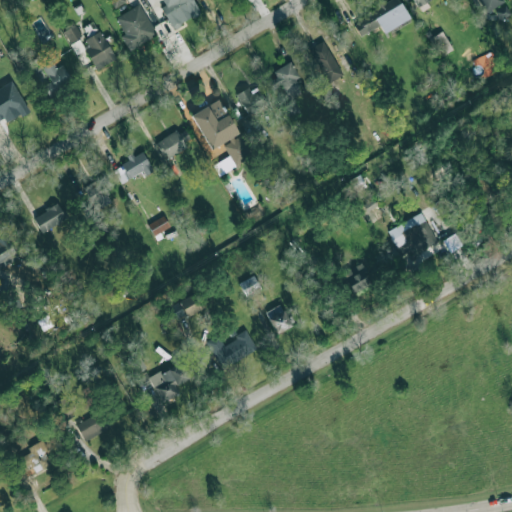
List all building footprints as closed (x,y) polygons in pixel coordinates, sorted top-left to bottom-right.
[(125,2),(124,0),(109,0),(113,8),(125,2)] [(158,0),(172,27),(199,14),(192,0),(158,0)] [(383,33),(409,19),(398,0),(387,0),(380,4),(382,7),(352,23),(359,36),(379,25),(383,33)] [(504,1),(503,0),(477,0),(485,12),(504,1)] [(114,17),(129,48),(156,35),(140,4),(114,17)] [(495,10),(500,19),(510,14),(505,5),(495,10)] [(70,43),(81,35),(74,24),(63,31),(70,43)] [(84,49),(96,69),(115,58),(99,30),(84,39),(88,46),(84,49)] [(452,49),(441,31),(429,38),(440,56),(452,49)] [(70,43),(75,54),(82,50),(78,40),(70,43)] [(341,76),(325,40),(309,47),(326,83),(341,76)] [(47,93),(71,82),(62,64),(56,67),(52,60),(41,65),(49,82),(43,85),(47,93)] [(269,81),(274,88),(280,84),(290,99),(301,91),(294,80),(299,76),(289,61),(273,71),(276,76),(269,81)] [(11,80),(0,86),(0,119),(3,118),(6,122),(28,111),(11,80)] [(246,115),(267,105),(257,84),(236,94),(246,115)] [(192,112),(207,148),(236,136),(221,99),(192,112)] [(155,141),(164,159),(186,148),(177,130),(155,141)] [(228,156),(213,164),(218,174),(252,157),(240,135),(222,144),(228,156)] [(113,170),(120,183),(142,170),(145,175),(153,170),(142,151),(131,158),(131,159),(113,170)] [(104,186),(109,183),(104,175),(83,186),(95,209),(112,201),(104,186)] [(32,216),(40,232),(66,219),(59,203),(32,216)] [(389,228),(403,258),(435,242),(421,213),(389,228)] [(154,236),(169,226),(163,215),(147,224),(154,236)] [(0,268),(18,257),(5,235),(0,238),(0,268)] [(351,292),(370,284),(361,263),(342,271),(351,292)] [(245,297),(261,291),(255,275),(239,281),(245,297)] [(187,317),(203,308),(195,292),(178,301),(187,317)] [(164,310),(170,322),(184,315),(178,302),(164,310)] [(291,326),(280,304),(265,311),(276,334),(291,326)] [(256,348),(245,330),(223,344),(218,336),(206,343),(223,369),(256,348)] [(163,403),(178,394),(173,387),(189,378),(179,361),(148,379),(163,403)] [(75,425),(84,441),(110,427),(101,411),(75,425)] [(50,464),(44,452),(47,450),(42,439),(27,447),(30,452),(17,459),(26,476),(50,464)]
